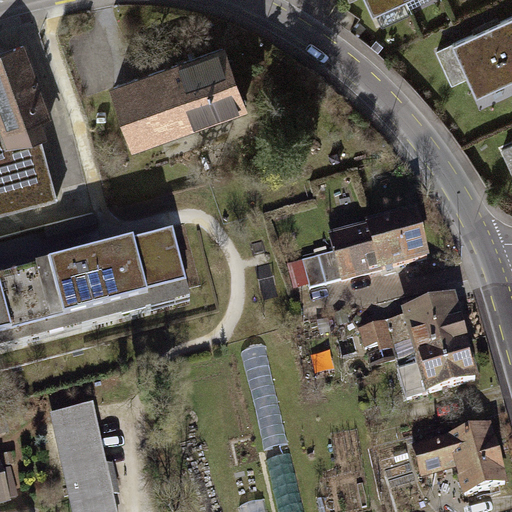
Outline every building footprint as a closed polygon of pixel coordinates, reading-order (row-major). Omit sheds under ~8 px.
[(367,0),(380,28),(442,0),(367,0)] [(511,19),(456,43),(485,105),(511,93),(511,19)] [(19,44),(0,50),(0,114),(11,146),(42,135),(50,132),(19,44)] [(220,48),(110,86),(129,142),(239,104),(220,48)] [(0,211),(57,197),(42,135),(11,146),(0,114),(0,211)] [(332,254),(299,262),(305,288),(425,258),(415,216),(328,238),(332,254)] [(0,345),(187,299),(171,234),(90,254),(85,234),(55,241),(59,257),(0,272),(0,345)] [(466,331),(458,300),(364,326),(372,357),(419,344),(466,331)] [(401,363),(409,390),(478,370),(466,331),(419,344),(423,357),(401,363)] [(270,449),(293,443),(269,343),(245,348),(270,449)] [(116,511),(94,409),(51,418),(71,511),(116,511)] [(493,418),(416,438),(423,467),(461,457),(468,486),(508,476),(493,418)] [(0,507),(13,504),(0,456),(0,507)]
